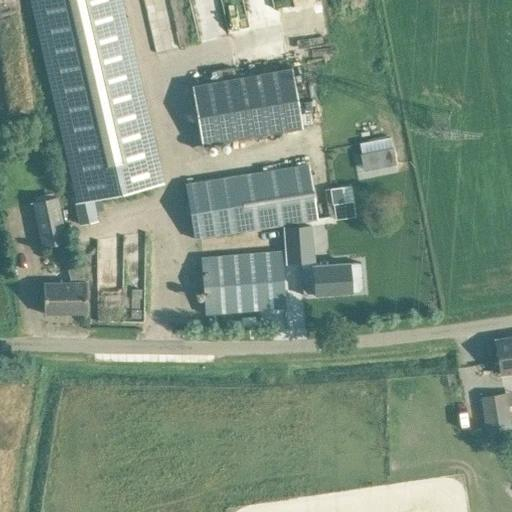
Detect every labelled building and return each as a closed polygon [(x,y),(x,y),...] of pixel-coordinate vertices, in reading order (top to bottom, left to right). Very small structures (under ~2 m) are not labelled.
[(162,183),(121,5),(119,0),(31,0),(78,203),(75,204),(80,225),(96,221),(91,199),(162,183)] [(205,0),(209,23),(232,19),(229,0),(205,0)] [(191,87),(202,152),(303,134),(291,69),(191,87)] [(390,136),(359,142),(364,168),(395,162),(390,136)] [(308,165),(185,185),(194,239),(317,220),(308,165)] [(341,188),(329,190),(332,205),(343,203),(341,188)] [(57,198),(33,202),(41,247),(65,242),(57,198)] [(151,215),(136,216),(138,283),(154,283),(151,215)] [(311,226),(284,228),(286,263),(300,262),(303,296),(315,295),(363,292),(361,263),(349,264),(314,266),(314,262),(311,226)] [(281,252),(201,258),(205,314),(285,308),(284,289),(283,275),(281,252)] [(87,314),(87,294),(87,283),(82,283),(78,267),(68,270),(71,283),(43,284),(44,314),(87,314)] [(511,338),(497,341),(502,373),(511,371),(511,338)] [(485,433),(511,428),(508,406),(511,405),(511,391),(479,397),(485,433)]
